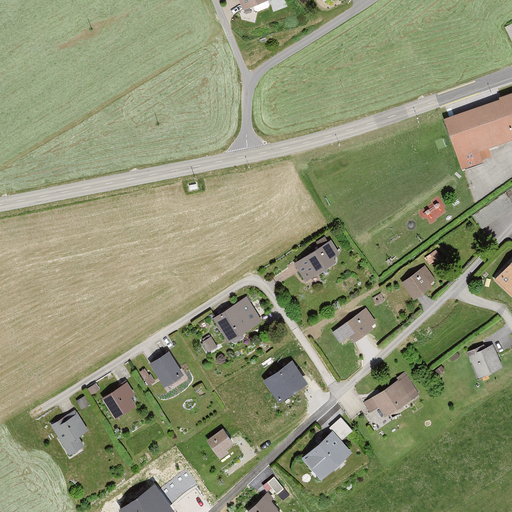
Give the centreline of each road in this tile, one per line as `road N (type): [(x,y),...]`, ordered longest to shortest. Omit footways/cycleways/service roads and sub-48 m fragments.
road 1 (residential): [(337,396),(269,291),(247,281),(49,404)]
road 2 (tertiary): [(0,204),(246,155)]
road 3 (residential): [(371,0),(248,82),(246,155)]
road 4 (residential): [(337,396),(209,511)]
road 5 (residential): [(452,288),(337,396)]
road 6 (tertiary): [(432,102),(286,147)]
